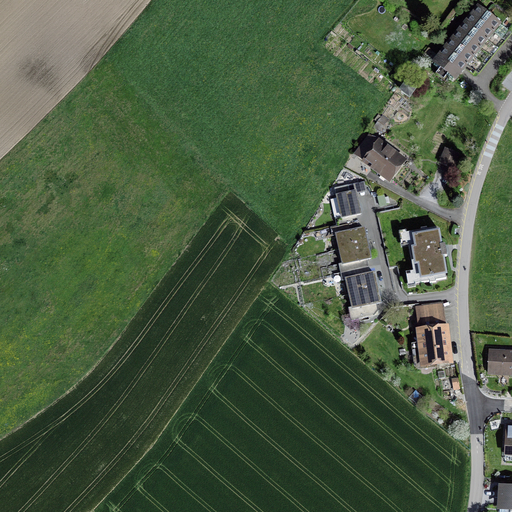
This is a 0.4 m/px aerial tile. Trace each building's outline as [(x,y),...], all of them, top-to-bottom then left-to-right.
[(460,73),(462,74),(501,24),(480,7),(433,66),(439,71),(436,75),(444,81),(446,77),(452,82),(460,73)] [(401,92),(409,98),(415,90),(406,84),(401,92)] [(380,131),(387,120),(381,116),(374,127),(380,131)] [(358,154),(390,178),(402,163),(370,139),(358,154)] [(439,163),(453,169),(459,155),(445,149),(439,163)] [(356,192),(337,196),(342,218),(336,220),(337,227),(343,226),(358,223),(356,215),(360,214),(356,192)] [(359,230),(358,223),(343,226),(345,233),(336,235),(339,250),(367,244),(364,229),(359,230)] [(421,231),(406,233),(415,284),(429,282),(430,283),(436,282),(436,281),(446,279),(442,258),(447,257),(445,246),(440,246),(437,228),(427,230),(426,228),(421,229),(421,231)] [(341,273),(353,270),(368,267),(366,260),(370,259),(367,244),(339,250),(343,264),(339,265),(341,273)] [(369,274),(368,267),(353,270),(355,277),(346,279),(349,295),(377,288),(374,273),(369,274)] [(380,303),(377,288),(349,295),(352,308),(349,309),(352,321),(373,316),(378,311),(376,304),(380,303)] [(419,364),(448,361),(441,306),(420,309),(422,324),(420,324),(421,332),(417,333),(419,352),(418,352),(419,364)] [(488,373),(511,374),(511,352),(489,351),(488,373)] [(511,488),(501,488),(499,511),(510,511),(511,511),(511,488)]
